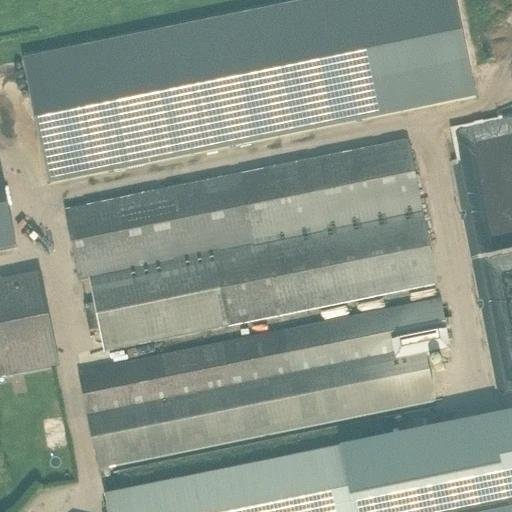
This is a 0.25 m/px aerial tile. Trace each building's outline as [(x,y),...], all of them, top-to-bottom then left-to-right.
[(475,99),(455,0),(321,0),(24,61),(49,186),(475,99)] [(99,331),(104,356),(438,287),(408,143),(83,208),(82,202),(69,205),(70,211),(64,212),(78,283),(89,280),(95,310),(85,313),(89,334),(99,331)] [(0,176),(0,252),(15,249),(4,194),(0,176)] [(474,270),(494,386),(511,382),(511,326),(506,295),(488,298),(483,268),(474,270)] [(0,379),(61,367),(42,274),(0,282),(0,379)] [(451,351),(449,344),(446,330),(454,328),(452,320),(444,322),(440,301),(78,374),(87,419),(424,350),(426,356),(451,351)] [(111,478),(109,472),(436,404),(426,356),(424,350),(87,419),(100,481),(111,478)] [(342,449),(105,498),(107,511),(511,511),(511,479),(500,419),(499,416),(416,434),(342,449)]
